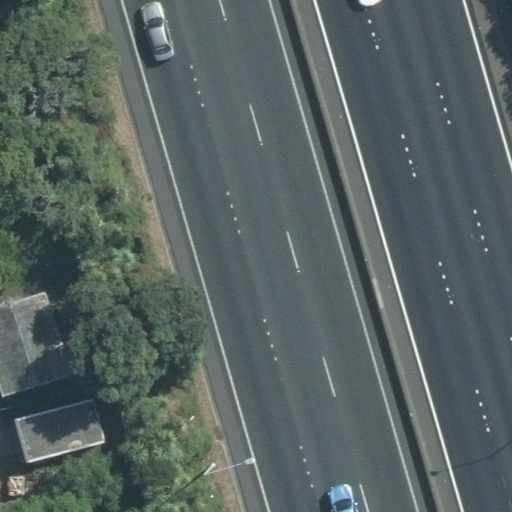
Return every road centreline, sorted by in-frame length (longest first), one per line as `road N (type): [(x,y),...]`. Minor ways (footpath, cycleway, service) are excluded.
road 1 (motorway): [(367,511),(219,0)]
road 2 (motorway): [(365,0),(511,505)]
